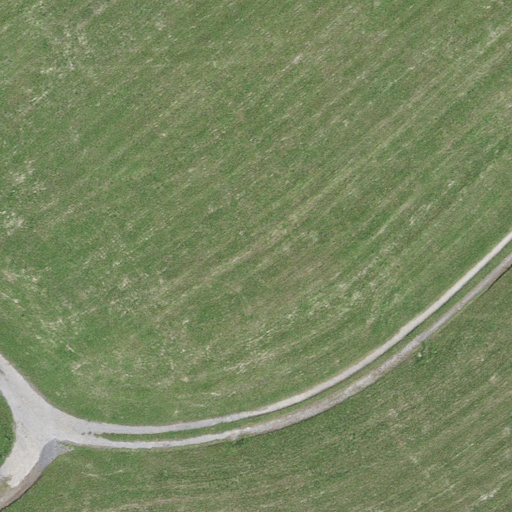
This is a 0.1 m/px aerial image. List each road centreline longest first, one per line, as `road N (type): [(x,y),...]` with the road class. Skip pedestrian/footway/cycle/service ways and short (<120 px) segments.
road 1 (track): [(511,249),(380,367),(298,407),(144,440),(32,432)]
road 2 (track): [(0,484),(32,432),(28,404),(0,368)]
